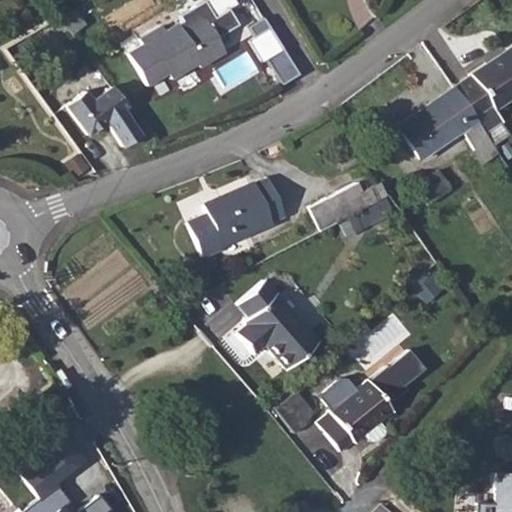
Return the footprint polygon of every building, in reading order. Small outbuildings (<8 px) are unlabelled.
[(140,48),(124,56),(143,88),(165,76),(168,81),(194,67),(197,72),(223,56),(215,42),(224,37),(237,30),(228,14),(215,22),(212,16),(205,5),(182,18),(185,24),(181,27),(166,35),(162,29),(137,42),(140,48)] [(283,85),(299,75),(265,17),(249,27),(283,85)] [(511,45),(452,86),(484,134),(500,123),(491,110),(511,96),(511,45)] [(484,134),(452,86),(393,126),(416,161),(459,132),(478,160),(494,149),(484,134)] [(94,106),(87,96),(68,111),(90,140),(108,126),(126,151),(143,140),(124,114),(128,111),(114,92),(94,106)] [(428,175),(413,185),(426,205),(441,195),(428,175)] [(205,214),(186,223),(202,258),(220,249),(219,246),(283,217),(265,178),(252,184),(251,182),(200,204),(205,214)] [(356,183),(306,209),(319,233),(369,207),(368,205),(385,196),(378,182),(360,191),(356,183)] [(439,291),(427,277),(411,290),(423,304),(439,291)] [(315,343),(272,293),(262,281),(233,305),(244,318),(241,321),(243,324),(233,332),(253,356),(264,346),(284,369),(315,343)] [(31,334),(42,350),(49,345),(37,329),(31,334)] [(327,412),(314,422),(339,452),(351,443),(390,412),(364,380),(326,411),(327,412)] [(274,408),(293,430),(315,412),(296,389),(274,408)] [(17,471),(39,499),(58,485),(56,482),(84,458),(65,432),(17,471)] [(511,511),(511,475),(496,475),(493,511),(511,511)] [(106,511),(105,509),(109,506),(98,495),(77,510),(58,485),(39,499),(23,510),(24,511),(106,511)]
